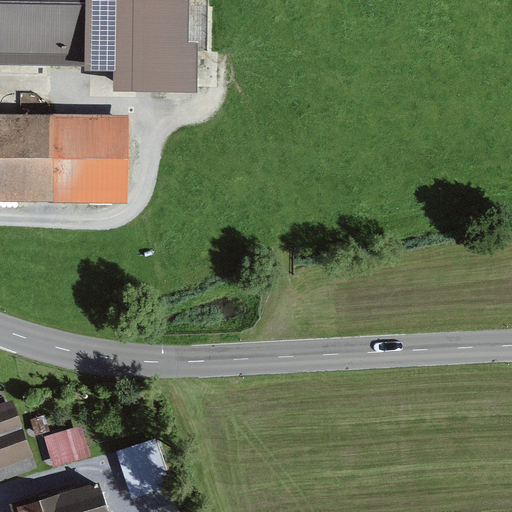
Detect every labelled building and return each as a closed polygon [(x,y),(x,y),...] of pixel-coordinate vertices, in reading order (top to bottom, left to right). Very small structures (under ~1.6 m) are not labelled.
[(188,0),(0,0),(0,52),(116,53),(115,83),(197,84),(197,40),(189,40),(188,0)] [(0,198),(126,200),(127,114),(0,112),(0,198)] [(0,465),(34,454),(20,411),(0,418),(0,465)] [(52,466),(93,453),(84,424),(43,436),(52,466)] [(169,482),(155,438),(120,450),(134,494),(169,482)] [(108,511),(99,481),(21,504),(22,511),(108,511)]
